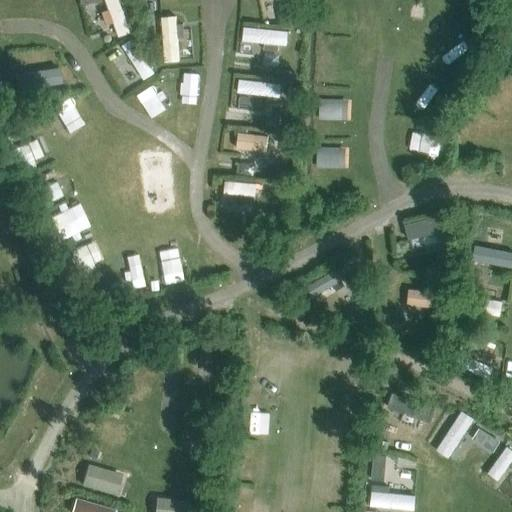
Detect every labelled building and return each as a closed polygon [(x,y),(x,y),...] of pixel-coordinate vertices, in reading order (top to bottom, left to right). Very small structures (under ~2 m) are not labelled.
[(297,22),(295,13),(285,16),(288,25),(297,22)] [(242,25),(240,39),(288,46),(290,32),(242,25)] [(293,72),(288,64),(278,71),(283,78),(293,72)] [(53,70),(22,74),(23,85),(55,81),(53,70)] [(236,80),(236,94),(282,94),(283,80),(236,80)] [(232,145),(263,153),(267,136),(236,129),(232,145)] [(222,192),(254,195),(255,183),(223,180),(222,192)] [(295,183),(283,181),(282,191),(294,192),(295,183)] [(401,222),(405,238),(454,227),(450,210),(401,222)] [(477,264),(511,271),(511,268),(511,258),(480,252),(477,264)] [(346,260),(305,286),(312,298),(353,272),(346,260)] [(407,305),(434,304),(433,288),(406,290),(407,305)] [(500,315),(502,300),(473,295),(470,310),(500,315)] [(455,364),(488,378),(493,366),(471,356),(473,350),(462,346),(455,364)] [(327,366),(336,381),(352,372),(343,356),(327,366)] [(428,418),(432,405),(391,391),(387,403),(428,418)] [(449,453),(470,424),(458,415),(437,444),(449,453)] [(177,420),(177,443),(203,443),(203,420),(177,420)] [(500,483),(511,466),(511,448),(506,444),(486,472),(500,483)] [(79,485),(115,493),(120,470),(84,462),(79,485)] [(368,506),(414,508),(414,490),(368,488),(368,506)] [(154,495),(151,511),(188,511),(190,500),(154,495)] [(72,497),(68,511),(109,511),(110,504),(72,497)]
